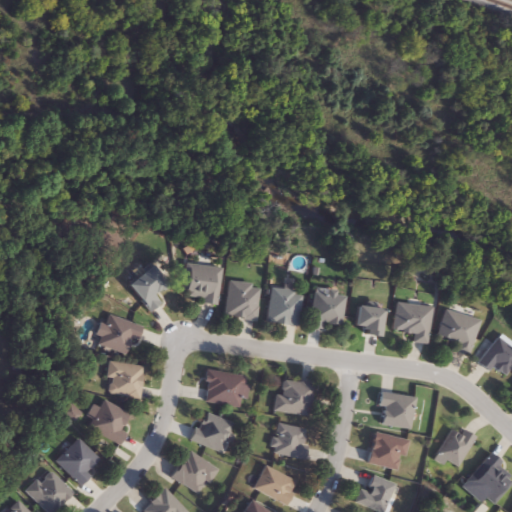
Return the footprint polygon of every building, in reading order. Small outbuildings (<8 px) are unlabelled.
[(210,305),(194,303),(194,298),(176,296),(180,264),(214,268),(210,305)] [(155,303),(142,313),(119,284),(142,266),(158,285),(147,294),(155,303)] [(250,320),(218,317),(221,282),(253,284),(250,320)] [(293,325),(261,324),(262,288),(286,289),(286,295),(294,295),(293,325)] [(336,327),(305,328),(304,291),(335,290),(336,327)] [(424,307),(421,344),(405,342),(405,334),(386,333),(388,304),(424,307)] [(375,310),(373,335),(344,333),(347,307),(375,310)] [(449,342),(430,337),(436,311),(471,320),(462,356),(447,352),(449,342)] [(92,346),(102,316),(137,327),(132,341),(123,338),(118,355),(92,346)] [(473,363),(489,337),(511,351),(511,356),(497,379),(473,363)] [(138,367),(133,400),(99,395),(104,362),(138,367)] [(195,401),(201,371),(243,379),(237,409),(195,401)] [(271,412),(274,382),(312,385),(309,416),(271,412)] [(376,426),(378,408),(372,407),(374,393),(411,398),(406,430),(376,426)] [(120,434),(114,446),(79,428),(93,400),(122,415),(114,431),(120,434)] [(230,429),(215,456),(185,438),(200,411),(230,429)] [(304,447),(301,461),(267,454),(272,425),(301,430),(298,446),(304,447)] [(472,438),(456,466),(435,455),(451,426),(472,438)] [(396,470),(362,464),(368,433),(402,440),(396,470)] [(75,487),(50,462),(72,440),(92,460),(81,471),(86,475),(75,487)] [(213,470),(195,497),(165,477),(183,450),(213,470)] [(511,475),(511,477),(494,504),(464,484),(483,456),(511,475)] [(293,483),(282,506),(247,490),(257,467),(293,483)] [(40,511),(20,492),(42,470),(67,495),(48,511),(40,511)] [(380,511),(374,511),(351,504),(356,490),(360,491),(365,476),(390,484),(380,511)] [(134,511),(158,488),(182,511),(134,511)] [(234,511),(241,501),(261,511),(234,511)] [(1,511),(11,502),(21,511),(1,511)]
